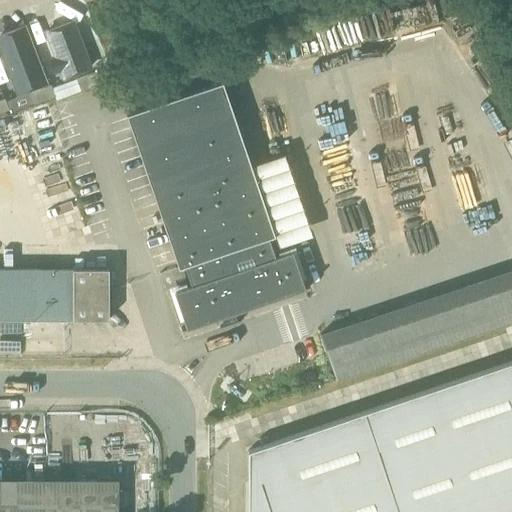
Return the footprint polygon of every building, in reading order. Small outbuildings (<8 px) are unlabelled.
[(72,22),(45,33),(63,78),(90,68),(72,22)] [(23,24),(0,33),(0,54),(15,95),(46,83),(23,24)] [(75,80),(51,89),(54,97),(55,101),(79,92),(100,84),(96,73),(75,80)] [(222,82),(125,115),(178,268),(184,266),(190,285),(173,291),(185,327),(180,328),(181,331),(220,318),(223,326),(219,327),(219,328),(240,321),(240,320),(236,321),(234,313),(309,288),(308,285),(304,287),(292,251),(274,257),(268,238),(274,236),(222,82)] [(50,86),(29,93),(33,105),(54,97),(51,89),(50,86)] [(107,269),(71,269),(0,269),(0,320),(107,321),(107,269)] [(511,320),(511,273),(511,270),(320,334),(335,380),(511,320)] [(511,511),(511,362),(247,451),(247,511),(511,511)] [(0,491),(0,511),(116,511),(117,492),(0,491)]
